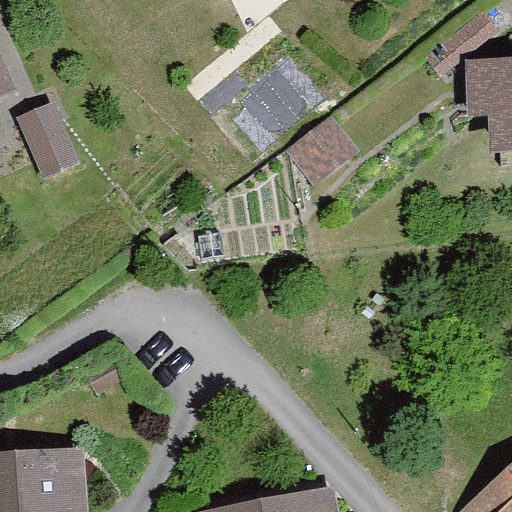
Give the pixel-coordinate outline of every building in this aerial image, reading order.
[(425,62),(442,83),(501,35),(484,15),(425,62)] [(0,62),(0,110),(17,103),(0,62)] [(511,67),(467,69),(469,126),(487,125),(489,165),(511,164),(511,67)] [(54,109),(18,125),(46,185),(81,169),(54,109)] [(331,120),(287,154),(314,188),(357,155),(331,120)] [(89,511),(84,452),(0,460),(0,511),(89,511)] [(511,511),(511,465),(464,511),(511,511)] [(336,511),(333,493),(244,511),(336,511)]
